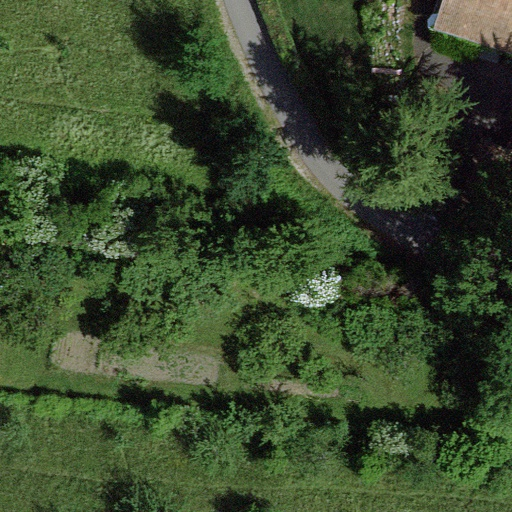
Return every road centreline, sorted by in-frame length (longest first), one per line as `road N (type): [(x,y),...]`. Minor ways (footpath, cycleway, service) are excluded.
road 1 (track): [(0,381),(389,417),(470,416),(511,405)]
road 2 (unclassified): [(511,288),(371,202),(328,163),(293,109),(243,0)]
